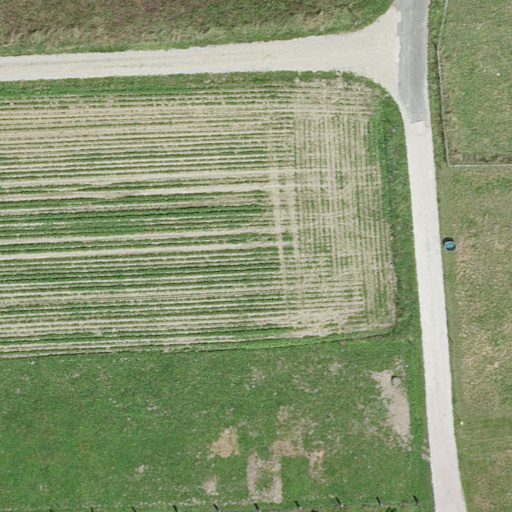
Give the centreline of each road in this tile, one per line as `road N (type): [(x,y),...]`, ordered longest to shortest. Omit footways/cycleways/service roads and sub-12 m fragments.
road 1 (track): [(406,33),(307,55),(0,69)]
road 2 (track): [(445,511),(414,130)]
road 3 (residential): [(414,130),(406,33),(413,0)]
